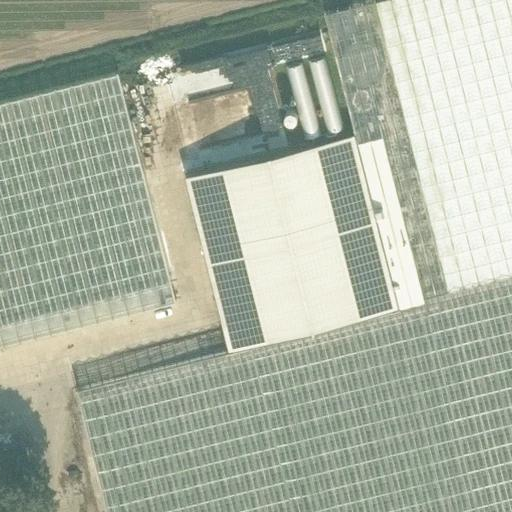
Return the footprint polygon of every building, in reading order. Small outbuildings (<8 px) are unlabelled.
[(511,511),(511,0),(370,0),(325,11),(356,131),(400,305),(254,343),(77,388),(108,511),(511,511)] [(323,54),(307,58),(317,101),(333,97),(323,54)] [(285,64),(295,102),(310,97),(300,60),(285,64)] [(0,342),(179,297),(122,70),(0,100),(0,342)] [(400,305),(356,131),(186,174),(225,327),(249,321),(254,343),(400,305)]
